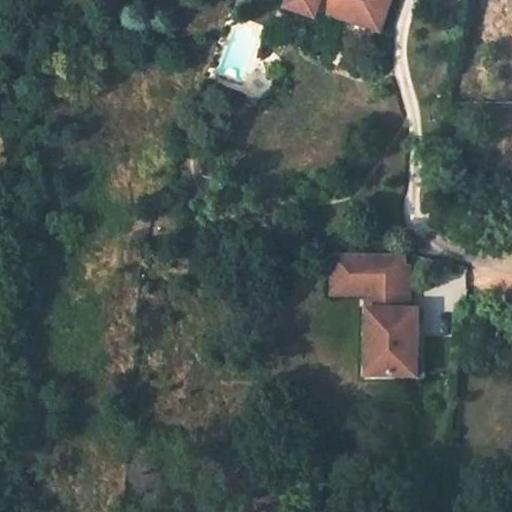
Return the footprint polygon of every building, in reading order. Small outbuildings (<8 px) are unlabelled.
[(288,0),(286,5),(313,15),(316,9),(377,32),(388,0),(288,0)] [(384,254),(347,253),(347,293),(384,294),(384,254)] [(421,254),(384,254),(384,294),(420,294),(421,254)] [(420,294),(384,294),(384,308),(419,309),(420,294)] [(419,309),(384,308),(383,373),(431,374),(432,309),(419,309)]
